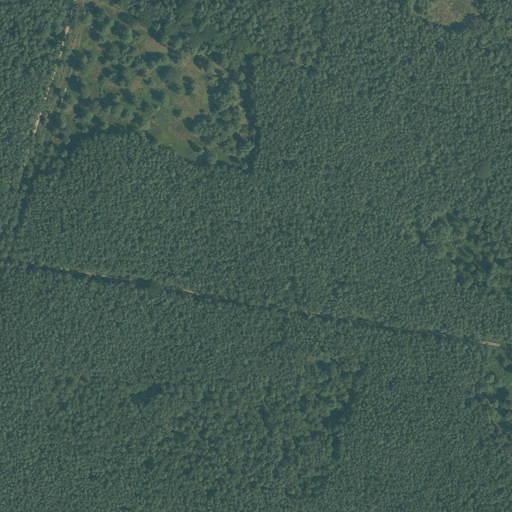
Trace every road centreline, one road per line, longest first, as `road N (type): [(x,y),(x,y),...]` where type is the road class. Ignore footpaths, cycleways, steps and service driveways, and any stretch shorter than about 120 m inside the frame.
road 1 (track): [(511,348),(0,264)]
road 2 (unknown): [(90,0),(0,289)]
road 3 (track): [(0,241),(73,0)]
